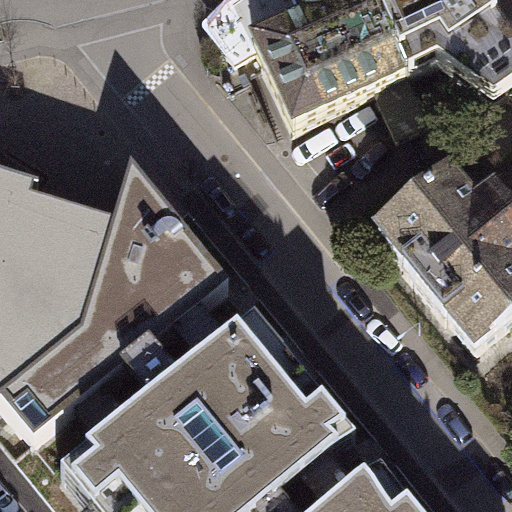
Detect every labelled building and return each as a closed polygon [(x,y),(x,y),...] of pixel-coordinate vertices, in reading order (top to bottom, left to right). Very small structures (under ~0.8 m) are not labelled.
[(257,0),(237,5),(207,34),(234,71),(257,60),(292,139),(375,100),(396,145),(427,132),(406,84),(372,7),(368,0),(257,0)] [(511,53),(475,0),(379,0),(372,7),(406,84),(436,70),(493,112),(511,97),(511,53)] [(230,296),(132,175),(112,242),(21,214),(29,192),(0,183),(0,412),(35,456),(230,296)] [(449,183),(378,241),(476,359),(511,329),(511,220),(493,197),(474,213),(449,183)] [(255,327),(61,486),(82,511),(283,511),(357,452),(255,327)] [(405,511),(381,482),(344,511),(405,511)]
